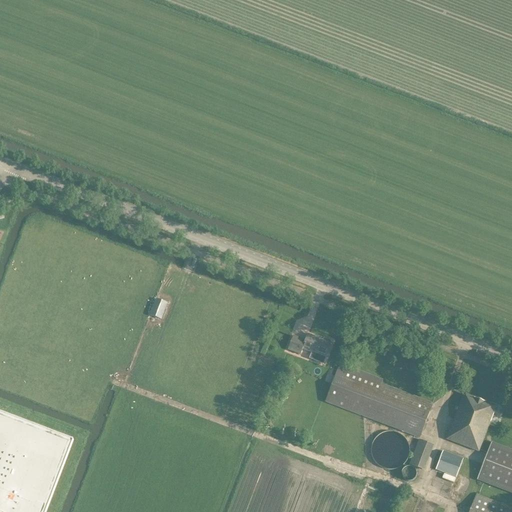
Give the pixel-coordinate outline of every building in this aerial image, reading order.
[(167,304),(157,299),(150,316),(160,320),(167,304)] [(294,336),(288,351),(294,353),(301,355),(303,350),(311,353),(309,358),(323,363),(325,358),(330,344),(308,335),(306,341),(300,339),(294,336)] [(326,403),(419,438),(419,439),(421,434),(433,404),(382,384),(383,381),(340,365),(326,403)] [(496,407),(464,395),(447,440),(479,452),(496,407)] [(0,412),(0,511),(45,511),(73,440),(0,412)] [(409,453),(409,450),(409,446),(408,443),(406,439),(404,437),(401,434),(398,432),(395,431),(391,430),(388,431),(384,431),(381,433),(378,435),(375,438),(373,441),(372,444),(371,447),(371,451),(372,455),(373,458),(375,461),(377,464),(380,466),(384,467),(387,468),(391,469),(394,468),(398,467),(401,465),(404,463),(406,460),(408,457),(409,453)] [(419,439),(430,443),(432,438),(421,434),(419,439)] [(511,494),(511,450),(491,443),(477,481),(511,494)] [(456,478),(463,460),(443,452),(436,470),(456,478)] [(417,474),(417,472),(416,470),(415,468),(413,466),(411,465),(409,465),(407,465),(405,467),(403,468),(402,470),(402,472),(402,475),(403,477),(404,479),(406,480),(408,480),(411,480),(413,479),(415,478),(416,476),(417,474)] [(511,511),(511,509),(476,496),(470,511),(511,511)]
